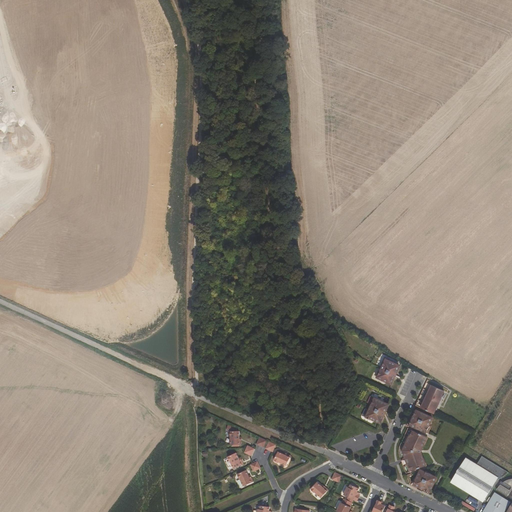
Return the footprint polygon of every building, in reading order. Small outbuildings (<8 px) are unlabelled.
[(379,370),(376,378),(384,382),(385,380),(391,383),(399,366),(393,363),(393,362),(385,358),(382,365),(383,366),(381,371),(379,370)] [(435,404),(438,397),(441,398),(444,390),(432,385),(421,408),(434,414),(438,405),(435,404)] [(368,409),(365,416),(373,420),(374,419),(380,422),(388,404),(382,401),(382,400),(374,396),(371,404),(372,404),(369,409),(368,409)] [(433,417),(417,410),(413,419),(412,419),(409,425),(415,427),(415,426),(426,431),(433,417)] [(415,470),(422,467),(426,466),(421,452),(421,450),(427,436),(413,430),(403,450),(411,471),(415,470)] [(239,432),(230,432),(229,433),(229,436),(230,436),(230,445),(239,445),(239,438),(239,432)] [(266,441),(259,438),(256,445),(263,448),(266,441)] [(265,449),(272,452),(275,445),(269,442),(265,449)] [(247,446),(244,453),(251,456),(254,449),(247,446)] [(289,457),(283,455),(277,452),(274,460),(274,461),(277,463),(278,462),(286,465),(289,457)] [(228,457),(227,458),(228,461),(229,462),(233,469),(241,465),(238,459),(235,453),(228,457)] [(501,478),(501,479),(509,473),(482,456),(482,457),(505,471),(501,478)] [(505,471),(482,457),(477,465),(466,458),(460,469),(459,469),(458,471),(458,472),(451,483),(483,502),(490,491),(492,489),(491,489),(495,482),(499,477),(501,478),(505,471)] [(252,464),(250,465),(253,472),(260,468),(257,462),(252,464)] [(430,492),(436,478),(424,472),(421,470),(420,473),(417,479),(416,479),(413,485),(419,487),(430,492)] [(248,476),(245,471),(237,474),(237,476),(238,478),(239,479),(243,486),(251,483),(248,476)] [(341,475),(334,472),(331,479),(338,482),(341,475)] [(511,498),(511,504),(507,511),(511,511),(511,478),(511,479),(510,479),(508,480),(506,480),(504,481),(502,483),(501,484),(499,486),(498,487),(497,489),(497,490),(511,498)] [(321,487),(317,482),(311,489),(311,490),(313,492),(315,492),(321,498),(327,491),(321,487)] [(353,500),(357,501),(360,495),(358,495),(356,494),(357,492),(359,488),(351,485),(349,488),(347,487),(343,495),(348,497),(353,500)] [(495,492),(482,511),(504,511),(511,502),(495,492)] [(383,511),(386,506),(383,505),(381,504),(383,501),(379,499),(373,511),(372,511),(383,511)] [(462,500),(461,504),(474,509),(476,505),(462,500)] [(350,507),(340,502),(336,511),(338,511),(348,511),(349,510),(350,507)]
